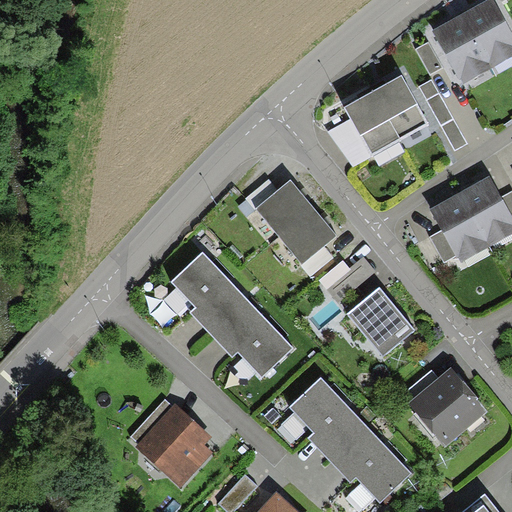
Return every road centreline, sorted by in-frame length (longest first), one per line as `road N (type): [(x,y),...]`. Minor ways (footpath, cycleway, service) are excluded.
road 1 (residential): [(0,398),(272,109)]
road 2 (residential): [(272,109),(511,398)]
road 3 (residential): [(272,109),(402,0)]
